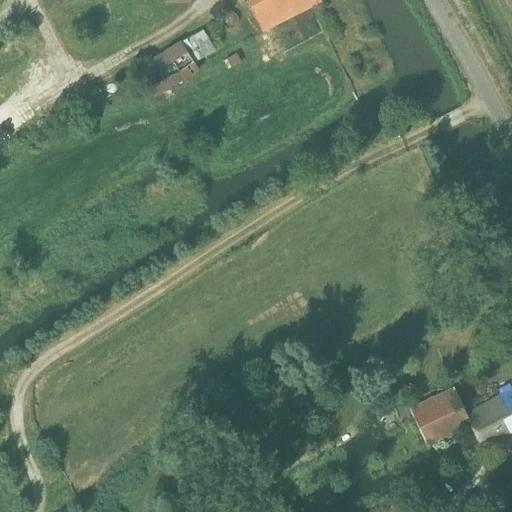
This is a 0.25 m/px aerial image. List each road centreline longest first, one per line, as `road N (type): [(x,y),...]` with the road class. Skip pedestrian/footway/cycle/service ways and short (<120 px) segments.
road 1 (track): [(490,100),(342,174),(46,362),(25,386),(17,414),(38,511)]
road 2 (unclassified): [(511,143),(432,0)]
